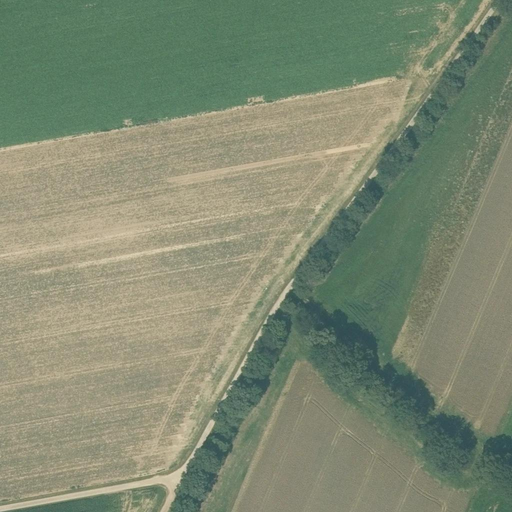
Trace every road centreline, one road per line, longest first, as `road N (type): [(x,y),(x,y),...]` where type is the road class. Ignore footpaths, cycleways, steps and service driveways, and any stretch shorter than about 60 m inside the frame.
road 1 (track): [(179,478),(281,299),(500,0)]
road 2 (track): [(0,509),(179,478)]
